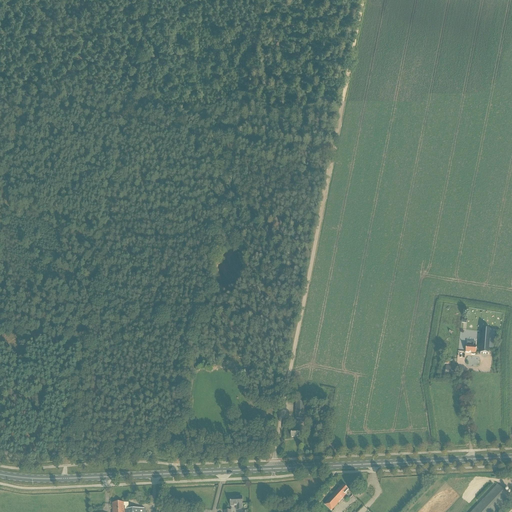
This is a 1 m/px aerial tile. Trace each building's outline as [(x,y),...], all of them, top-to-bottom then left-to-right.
[(482,330),(480,354),(488,354),(490,330),(482,330)] [(466,346),(465,353),(471,353),(471,354),(472,355),(474,355),(475,354),(475,353),(476,354),(476,347),(475,347),(475,343),(467,342),(467,346),(466,346)] [(443,359),(442,365),(446,365),(445,378),(457,379),(458,366),(449,365),(450,359),(443,359)] [(245,371),(240,372),(240,375),(242,374),(242,375),(240,376),(242,383),(249,381),(247,374),(245,374),(245,373),(246,373),(245,371)] [(295,420),(302,419),(302,415),(304,415),(304,403),(296,403),(296,415),(295,415),(295,420)] [(300,427),(296,427),(291,428),(291,437),(297,437),(297,438),(301,438),(300,427)] [(338,489),(332,496),(339,502),(346,495),(345,494),(348,491),(343,485),(339,489),(338,489)] [(494,488),(471,511),(497,511),(507,501),(511,498),(497,485),(494,488)] [(230,507),(236,506),(237,511),(242,510),(242,506),(242,498),(230,498),(230,507)] [(145,511),(146,510),(144,509),(125,510),(125,507),(124,507),(123,503),(113,504),(113,511),(145,511)]
